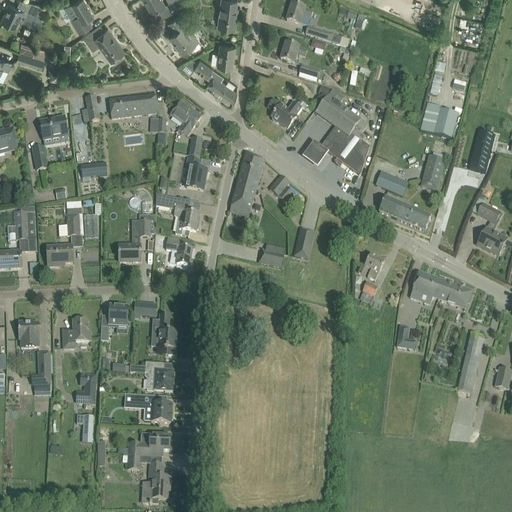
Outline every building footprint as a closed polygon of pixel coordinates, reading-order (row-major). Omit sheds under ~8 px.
[(78,0),(65,8),(72,20),(80,34),(93,27),(88,20),(94,17),(84,0),(78,0)] [(144,0),(151,13),(160,8),(165,5),(162,0),(144,0)] [(186,0),(172,0),(169,2),(174,12),(180,9),(189,4),(186,0)] [(236,0),(221,0),(218,27),(235,29),(236,17),(235,16),(236,0)] [(24,22),(32,26),(39,29),(44,6),(41,5),(31,3),(26,13),(28,14),(24,22)] [(24,11),(16,7),(8,4),(5,10),(6,10),(1,22),(16,29),(24,11)] [(305,10),(301,8),(292,5),(287,22),(300,26),(303,17),(311,20),(313,13),(305,10)] [(347,20),(351,21),(347,34),(351,35),(357,15),(349,13),(350,12),(341,9),(338,15),(347,18),(347,20)] [(182,54),(190,48),(198,41),(179,16),(169,23),(176,32),(171,36),(174,40),(173,41),(182,54)] [(358,18),(355,29),(361,31),(364,20),(358,18)] [(347,48),(349,41),(308,28),(305,35),(347,48)] [(108,29),(94,39),(111,62),(125,52),(108,29)] [(323,52),(326,44),(312,40),(310,48),(323,52)] [(299,49),(295,47),(286,44),(281,61),(294,65),(297,56),(305,59),(307,52),(299,49)] [(236,47),(226,46),(220,45),(217,66),(233,68),(236,47)] [(17,61),(42,68),(44,60),(19,52),(17,61)] [(0,74),(2,69),(8,72),(12,64),(0,57),(0,74)] [(224,78),(212,70),(200,61),(194,70),(206,78),(211,82),(208,86),(234,103),(237,93),(221,82),(224,78)] [(323,74),(320,72),(302,67),(299,77),(316,83),(317,80),(321,81),(323,74)] [(472,69),(465,67),(463,74),(470,76),(472,69)] [(360,69),(359,74),(369,78),(371,73),(360,69)] [(435,73),(430,95),(438,96),(443,75),(435,73)] [(318,96),(327,98),(329,90),(321,87),(318,96)] [(455,88),(450,105),(462,109),(467,92),(455,88)] [(367,127),(343,109),(345,107),(340,104),(344,99),(337,95),(334,99),(331,97),(330,99),(328,98),(327,98),(316,114),(335,128),(320,149),(337,161),(335,163),(341,167),(343,165),(359,177),(361,175),(363,170),(369,148),(362,143),(366,138),(361,135),(367,127)] [(156,96),(109,101),(110,111),(111,119),(132,117),(158,114),(157,106),(156,96)] [(100,122),(97,107),(95,98),(85,99),(88,111),(81,112),(83,124),(100,122)] [(182,126),(193,111),(180,102),(170,117),(182,126)] [(274,102),(269,110),(275,115),(272,119),(273,119),(273,122),(277,125),(279,124),(287,130),(293,123),(296,119),(302,111),(305,113),(309,108),(300,102),(296,106),(290,114),(289,113),(281,107),(274,102)] [(457,116),(428,108),(421,132),(451,140),(457,116)] [(187,138),(202,118),(193,111),(182,126),(178,132),(179,132),(187,138)] [(40,122),(44,143),(68,138),(64,118),(63,118),(63,119),(64,119),(64,120),(51,122),(51,120),(40,122)] [(166,121),(158,120),(150,120),(150,134),(158,135),(157,146),(165,146),(166,121)] [(4,132),(0,132),(0,155),(17,150),(12,131),(4,133),(4,132)] [(485,175),(495,137),(479,133),(474,152),(478,153),(476,160),(472,160),(471,165),(469,171),(485,175)] [(203,141),(201,141),(192,139),(189,154),(178,152),(179,142),(175,142),(173,155),(185,157),(200,160),(203,141)] [(438,146),(436,151),(446,155),(448,149),(438,146)] [(37,173),(47,171),(43,148),(33,150),(37,173)] [(183,164),(185,157),(173,155),(175,155),(173,161),(183,164)] [(249,219),(261,177),(265,163),(246,155),(231,208),(229,214),(249,219)] [(445,162),(429,158),(421,189),(437,193),(445,162)] [(185,177),(184,180),(186,181),(188,181),(186,189),(193,190),(203,192),(207,171),(199,170),(200,162),(190,160),(188,160),(187,168),(190,169),(189,177),(187,177),(185,177)] [(83,180),(106,178),(105,165),(81,167),(83,180)] [(375,187),(403,199),(409,185),(381,173),(375,187)] [(275,185),(270,191),(272,193),(285,205),(294,194),(287,188),(290,185),(282,177),(281,177),(275,185)] [(161,178),(159,189),(167,190),(169,180),(161,178)] [(146,189),(123,195),(126,206),(138,202),(149,199),(146,189)] [(55,192),(56,201),(66,199),(65,190),(55,192)] [(190,202),(166,197),(161,196),(158,196),(156,208),(170,211),(170,210),(175,211),(174,218),(178,218),(176,230),(196,234),(196,232),(198,232),(199,225),(197,225),(199,216),(187,214),(189,208),(190,202)] [(379,214),(425,233),(432,217),(386,198),(379,214)] [(79,237),(78,216),(81,216),(81,203),(67,204),(68,238),(79,237)] [(495,225),(501,215),(483,205),(477,216),(495,225)] [(8,241),(36,239),(35,208),(15,210),(15,214),(14,215),(15,228),(7,229),(8,241)] [(139,223),(132,223),(132,239),(140,239),(150,239),(149,236),(154,236),(154,231),(155,217),(139,217),(139,223)] [(498,258),(503,249),(508,240),(486,229),(477,247),(478,248),(479,246),(490,252),(489,253),(498,258)] [(170,264),(177,265),(189,268),(192,250),(180,248),(181,242),(168,240),(166,252),(172,253),(170,264)] [(312,243),(298,240),(294,258),(308,261),(312,243)] [(140,247),(119,247),(119,254),(119,264),(141,264),(140,254),(140,247)] [(73,264),(73,254),(72,248),(47,249),(48,268),(59,268),(59,265),(73,264)] [(284,251),(276,249),(275,254),(273,253),(270,267),(281,270),(284,256),(283,256),(284,251)] [(21,253),(0,253),(0,271),(22,270),(21,253)] [(375,283),(379,275),(385,263),(370,256),(366,266),(363,264),(358,274),(365,278),(368,270),(371,271),(367,279),(375,283)] [(472,293),(419,274),(412,292),(413,292),(410,300),(430,307),(433,299),(466,311),(472,293)] [(359,301),(370,306),(378,289),(366,283),(362,293),(363,293),(359,301)] [(145,305),(135,305),(134,319),(135,319),(135,316),(149,317),(150,305),(145,305)] [(109,318),(108,327),(118,327),(128,328),(129,308),(118,307),(118,306),(110,306),(110,307),(109,307),(109,318)] [(168,332),(169,317),(160,316),(160,324),(153,324),(152,340),(160,341),(159,349),(168,349),(167,355),(169,355),(168,356),(174,357),(174,355),(175,356),(176,332),(168,332)] [(91,343),(91,342),(91,332),(88,333),(88,322),(73,322),(73,333),(70,333),(70,331),(63,331),(63,350),(76,350),(76,344),(91,343)] [(39,341),(39,335),(39,325),(30,325),(30,324),(18,324),(19,342),(20,342),(20,349),(29,349),(33,349),(39,349),(39,341)] [(416,352),(417,343),(407,342),(409,330),(400,328),(397,349),(416,352)] [(108,343),(109,329),(101,329),(101,343),(108,343)] [(457,391),(471,394),(485,338),(471,335),(457,391)] [(243,367),(246,354),(235,352),(232,365),(243,367)] [(38,378),(32,378),(33,386),(34,386),(34,394),(50,394),(50,386),(49,378),(48,354),(37,355),(38,378)] [(145,368),(145,375),(148,375),(147,391),(164,392),(165,394),(170,394),(171,393),(173,393),(173,384),(174,384),(173,384),(173,380),(174,380),(174,379),(174,372),(173,372),(162,371),(163,366),(165,366),(165,365),(146,364),(146,366),(145,368)] [(113,365),(113,373),(126,373),(126,365),(113,365)] [(495,389),(507,392),(511,372),(499,369),(495,389)] [(77,393),(76,405),(96,406),(97,376),(85,375),(85,387),(84,393),(77,393)] [(102,388),(100,389),(100,395),(106,395),(106,394),(111,390),(106,385),(102,388)] [(132,396),(131,407),(152,408),(151,423),(171,425),(171,422),(173,422),(173,417),(172,416),(172,406),(167,405),(156,405),(157,398),(132,396)] [(78,416),(77,424),(83,425),(83,436),(93,437),(94,417),(78,416)] [(170,436),(160,436),(151,435),(150,443),(150,448),(141,448),(141,445),(129,445),(129,457),(141,457),(150,458),(150,452),(169,453),(170,451),(172,451),(172,445),(170,444),(170,436)] [(140,471),(141,457),(129,457),(128,471),(140,471)] [(162,466),(152,466),(150,466),(150,478),(153,479),(152,485),(143,484),(142,504),(158,505),(159,501),(167,501),(168,487),(170,487),(170,479),(162,479),(162,466)]
